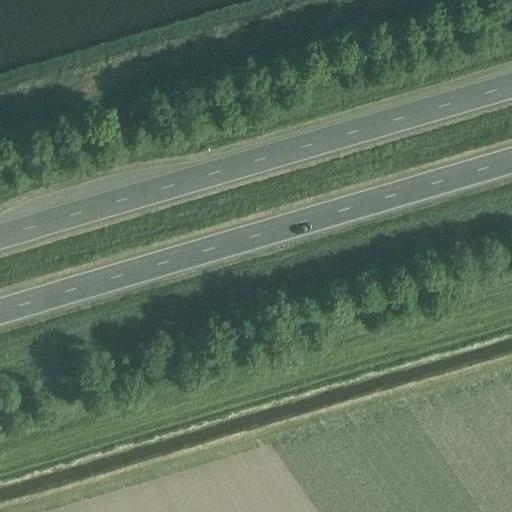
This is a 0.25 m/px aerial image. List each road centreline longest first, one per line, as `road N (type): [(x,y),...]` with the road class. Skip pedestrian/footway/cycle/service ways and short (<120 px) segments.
road 1 (trunk): [(511,83),(0,235)]
road 2 (trunk): [(0,316),(511,165)]
